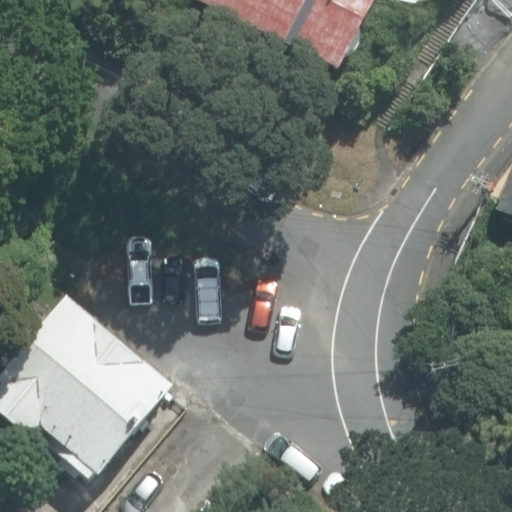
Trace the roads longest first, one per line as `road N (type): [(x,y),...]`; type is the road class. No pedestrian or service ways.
road 1 (residential): [(0,90),(120,177),(301,280),(381,291)]
road 2 (residential): [(511,80),(411,226),(381,291)]
road 3 (residential): [(381,291),(372,353),(392,437),(452,511)]
